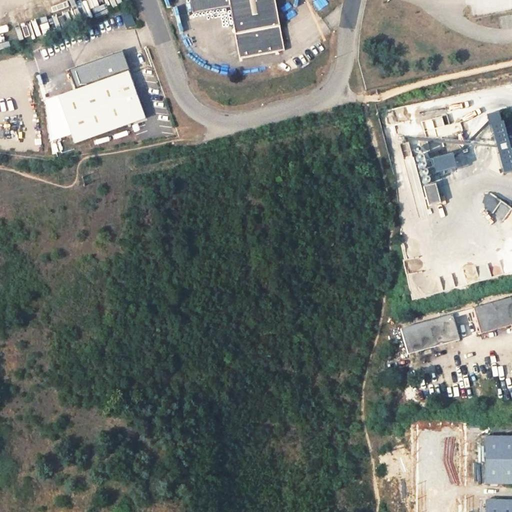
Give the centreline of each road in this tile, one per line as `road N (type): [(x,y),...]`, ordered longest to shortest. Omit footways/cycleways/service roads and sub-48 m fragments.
road 1 (residential): [(146,0),(179,91),(198,112),(225,123),(314,104),(335,88),(353,0)]
road 2 (unknown): [(351,9),(297,57),(247,69),(200,49),(183,0)]
